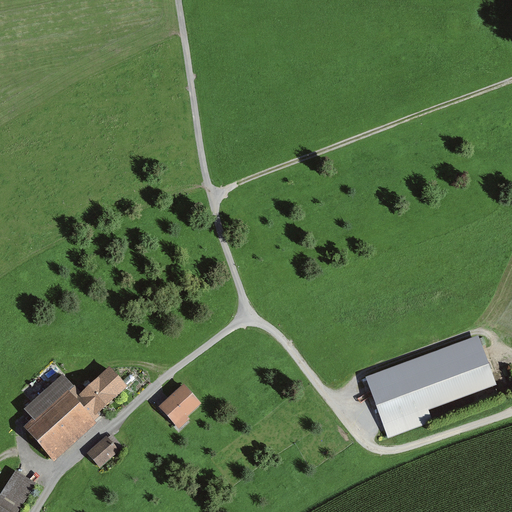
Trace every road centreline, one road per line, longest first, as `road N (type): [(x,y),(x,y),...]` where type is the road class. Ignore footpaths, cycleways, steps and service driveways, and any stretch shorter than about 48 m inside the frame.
road 1 (track): [(35,511),(66,462),(248,313),(277,332),(359,434),(378,446),(410,445),(511,412)]
road 2 (track): [(210,197),(511,79)]
road 3 (track): [(248,313),(210,197),(178,0)]
